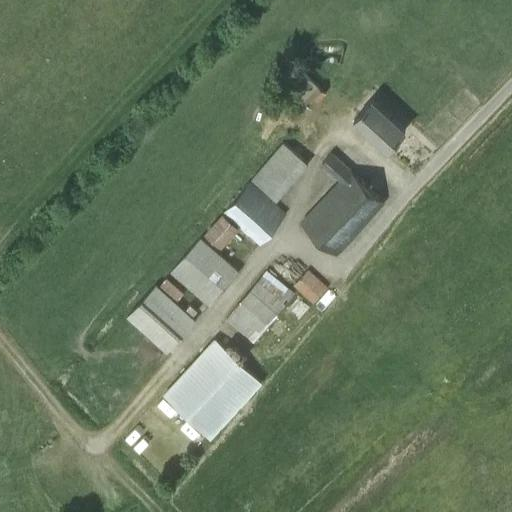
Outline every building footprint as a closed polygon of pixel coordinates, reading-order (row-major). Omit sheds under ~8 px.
[(310,108),(325,93),(316,84),(303,71),(281,92),(289,99),(295,93),(302,99),(310,108)] [(386,150),(404,129),(372,99),(353,120),(386,150)] [(276,199),(307,163),(282,142),(251,178),(276,199)] [(335,255),(383,201),(330,153),(321,163),(328,169),(327,169),(340,180),(300,223),(335,255)] [(285,214),(247,182),(205,232),(223,247),(239,227),(259,244),(285,214)] [(209,305),(238,272),(199,237),(170,271),(209,305)] [(252,341),(281,306),(286,288),(265,271),(226,319),(252,341)] [(166,352),(196,320),(156,283),(126,314),(166,352)] [(209,437),(260,381),(215,339),(163,394),(209,437)]
